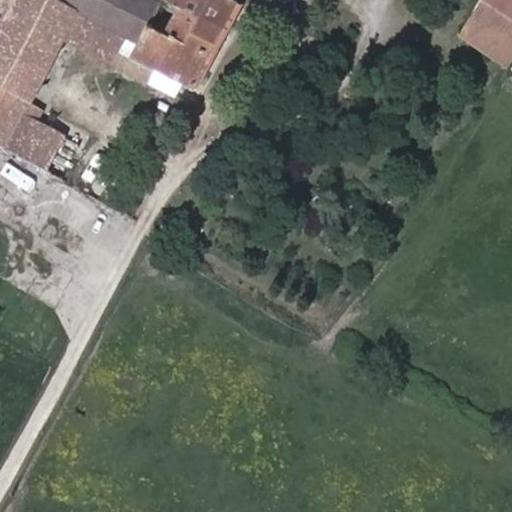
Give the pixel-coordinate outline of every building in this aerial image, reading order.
[(16,0),(0,31),(0,143),(71,182),(89,148),(27,115),(75,25),(28,0),(16,0)] [(28,0),(75,25),(134,57),(164,0),(28,0)] [(242,11),(221,0),(164,0),(134,57),(199,92),(242,11)] [(511,63),(511,0),(486,0),(477,15),(504,33),(490,53),(510,66),(511,63)] [(477,15),(463,35),(490,53),(504,33),(477,15)] [(89,148),(71,182),(108,202),(132,158),(95,138),(89,148)]
